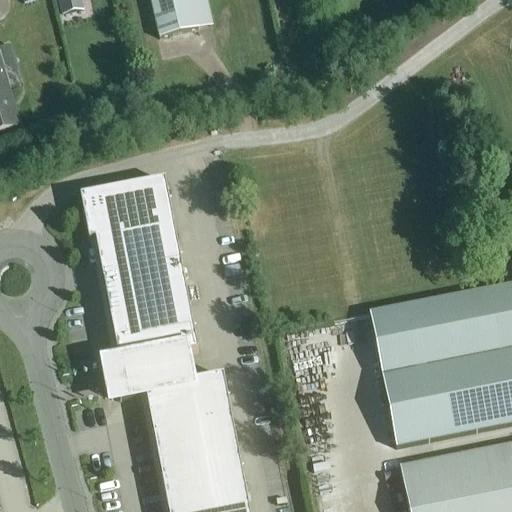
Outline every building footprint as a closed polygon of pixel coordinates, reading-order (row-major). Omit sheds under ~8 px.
[(82,13),(78,0),(58,0),(62,17),(82,13)] [(191,0),(149,0),(160,42),(199,33),(191,0)] [(0,135),(15,131),(0,79),(0,135)] [(197,354),(164,184),(164,183),(80,199),(89,244),(95,243),(119,365),(112,366),(120,404),(146,399),(167,511),(248,511),(223,380),(223,378),(193,384),(188,357),(198,355),(197,354)] [(511,289),(369,318),(382,381),(511,355),(511,289)] [(511,355),(382,381),(396,452),(511,428),(511,355)] [(511,511),(511,449),(399,471),(407,511),(511,511)]
